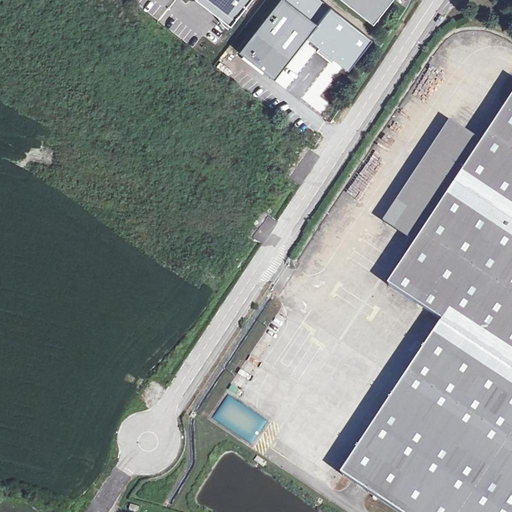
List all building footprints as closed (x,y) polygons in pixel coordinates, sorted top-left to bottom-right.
[(315,23),(284,0),(277,0),(237,52),(272,78),(315,23)] [(341,0),(372,23),(389,0),(341,0)] [(511,511),(511,101),(484,144),(418,244),(390,287),(444,322),(343,476),(351,482),(368,492),(397,511),(511,511)] [(484,144),(451,122),(385,223),(418,244),(484,144)] [(253,443),(266,420),(227,397),(213,420),(253,443)]
